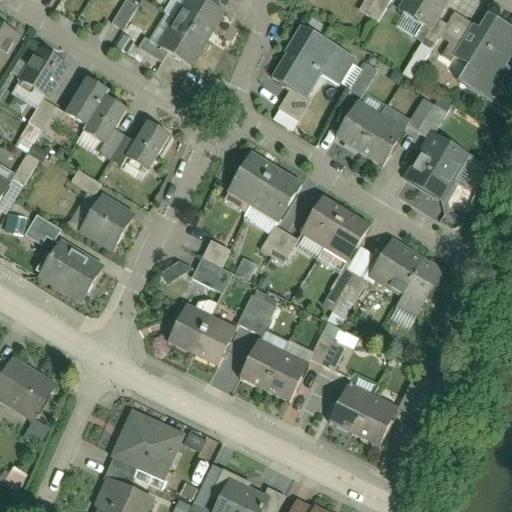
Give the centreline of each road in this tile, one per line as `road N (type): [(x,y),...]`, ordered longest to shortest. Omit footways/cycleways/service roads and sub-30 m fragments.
road 1 (residential): [(216,109),(436,233),(479,220),(511,129)]
road 2 (residential): [(403,511),(105,363)]
road 3 (residential): [(105,363),(216,109)]
road 4 (residential): [(35,0),(216,109)]
road 5 (residential): [(41,511),(105,363)]
road 6 (residential): [(105,363),(0,298)]
